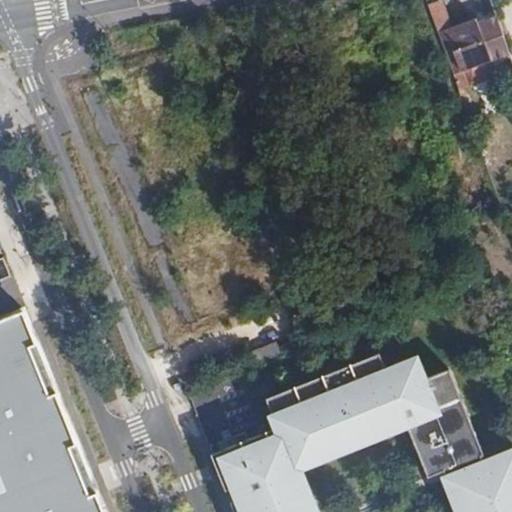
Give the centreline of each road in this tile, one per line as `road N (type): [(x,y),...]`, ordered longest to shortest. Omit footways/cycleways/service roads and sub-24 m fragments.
road 1 (residential): [(165,420),(0,15)]
road 2 (residential): [(0,161),(116,442)]
